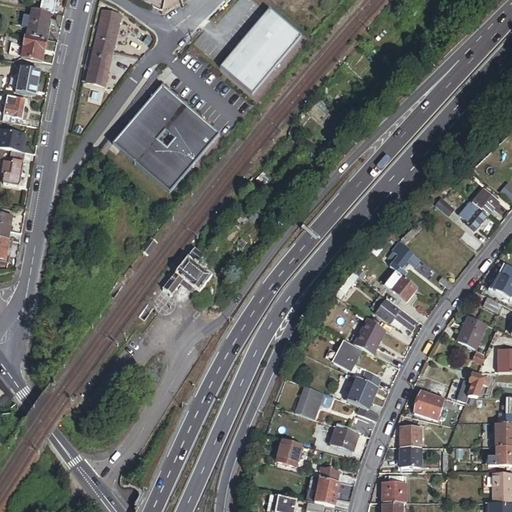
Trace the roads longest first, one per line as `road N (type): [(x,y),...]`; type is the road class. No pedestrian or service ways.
road 1 (secondary): [(486,37),(328,184),(214,327),(196,330),(187,359),(124,454),(91,483)]
road 2 (trunk): [(486,37),(294,256),(245,325),(152,511)]
road 3 (trunk): [(183,511),(270,326),(311,267),(381,192)]
road 4 (primary): [(223,511),(237,445),(278,355),(381,192)]
road 5 (residential): [(360,511),(409,376),(435,328),(511,230)]
road 6 (residential): [(45,184),(66,176),(167,40)]
road 7 (primary): [(381,192),(511,53)]
road 8 (tertiary): [(85,0),(45,184)]
road 9 (tertiary): [(45,184),(20,311),(0,346)]
road 10 (secondary): [(91,483),(0,361)]
